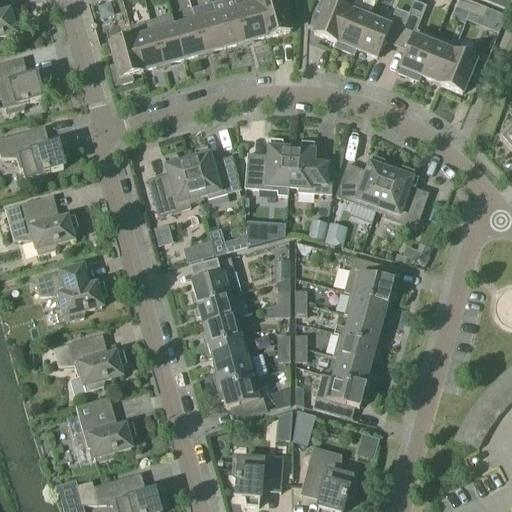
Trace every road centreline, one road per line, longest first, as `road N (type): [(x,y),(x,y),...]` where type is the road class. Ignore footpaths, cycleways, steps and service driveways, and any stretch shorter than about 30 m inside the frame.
road 1 (residential): [(499,215),(430,142),(347,102),(274,95),(101,135)]
road 2 (residential): [(199,511),(101,160),(101,135)]
road 3 (residential): [(400,511),(465,266),(476,237),(499,215)]
road 4 (residential): [(101,135),(66,0)]
